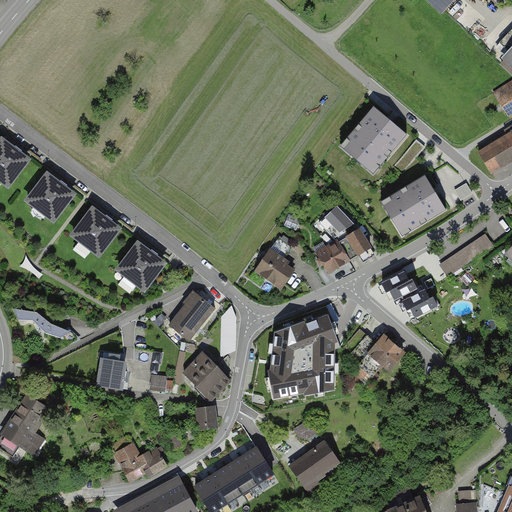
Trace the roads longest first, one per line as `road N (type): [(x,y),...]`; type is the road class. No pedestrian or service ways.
road 1 (residential): [(258,318),(0,112)]
road 2 (residential): [(497,193),(271,0)]
road 3 (track): [(210,273),(37,366),(3,364)]
road 4 (residential): [(258,318),(247,329),(219,435),(139,485)]
road 5 (residential): [(347,283),(511,428)]
road 6 (residential): [(497,193),(347,283)]
road 7 (residential): [(139,485),(9,511)]
